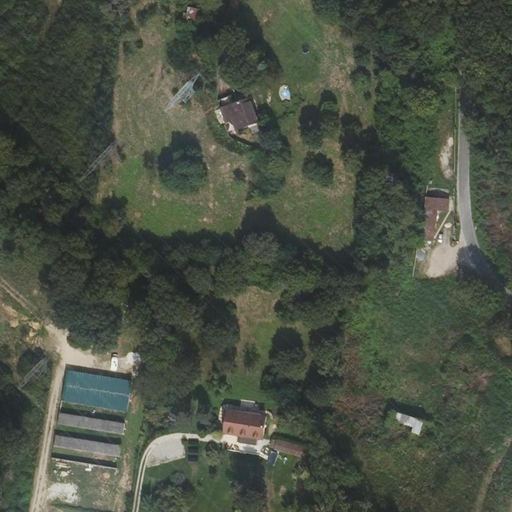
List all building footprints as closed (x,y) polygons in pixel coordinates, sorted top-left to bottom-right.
[(183,17),(196,20),(198,8),(185,6),(183,17)] [(259,123),(254,112),(249,98),(217,108),(221,123),(228,121),(233,131),(246,126),(251,136),(262,132),(259,123)] [(422,244),(434,246),(439,217),(446,217),(448,207),(430,204),(422,244)] [(66,380),(63,401),(129,410),(132,388),(66,380)] [(395,396),(427,406),(431,393),(398,383),(395,396)] [(266,438),(269,413),(228,408),(225,434),(266,438)] [(61,411),(59,423),(124,434),(127,423),(61,411)] [(415,426),(413,431),(421,434),(426,420),(398,411),(395,420),(415,426)] [(57,434),(55,445),(120,457),(122,445),(57,434)] [(223,447),(220,446),(219,456),(253,462),(260,463),(261,453),(263,442),(224,435),(223,447)] [(278,440),(276,452),(308,457),(310,445),(278,440)] [(253,462),(236,459),(236,464),(237,466),(252,469),(253,462)] [(73,498),(74,482),(62,482),(61,497),(73,498)]
